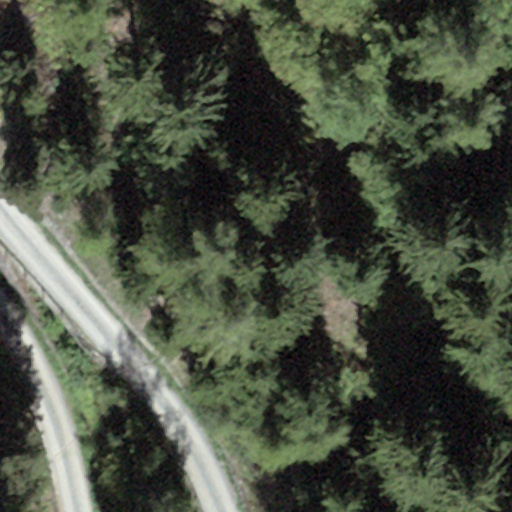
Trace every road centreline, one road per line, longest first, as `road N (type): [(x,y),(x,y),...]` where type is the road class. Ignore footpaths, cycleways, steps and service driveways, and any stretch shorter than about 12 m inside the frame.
road 1 (track): [(226,511),(162,395),(0,201)]
road 2 (track): [(0,311),(64,453),(76,511)]
